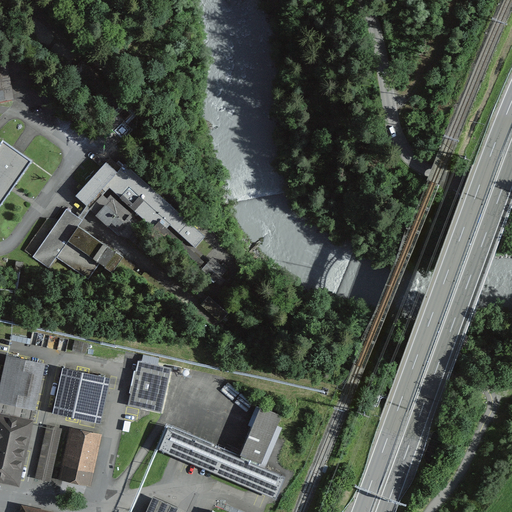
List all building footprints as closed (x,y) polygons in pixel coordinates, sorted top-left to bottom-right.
[(0,103),(14,101),(5,58),(4,53),(0,53),(0,103)] [(103,80),(83,60),(72,71),(83,82),(91,91),(103,80)] [(50,99),(48,88),(43,89),(44,92),(42,92),(47,116),(54,114),(50,99)] [(0,205),(31,161),(2,142),(0,145),(0,205)] [(102,189),(121,167),(110,157),(75,196),(86,206),(102,189)] [(212,257),(207,264),(167,228),(169,225),(195,248),(205,236),(180,214),(176,210),(124,164),(121,167),(102,189),(105,192),(109,188),(147,223),(164,238),(166,236),(202,269),(201,270),(210,277),(219,286),(231,274),(212,257)] [(135,231),(131,222),(135,217),(110,195),(107,199),(103,195),(105,192),(102,189),(86,206),(90,210),(96,215),(95,216),(108,228),(109,227),(118,235),(119,235),(129,238),(134,243),(135,242),(138,245),(138,246),(139,247),(140,247),(145,242),(146,240),(144,239),(143,240),(140,237),(141,236),(135,231)] [(56,257),(78,226),(90,210),(86,206),(81,213),(78,212),(76,215),(66,209),(33,257),(49,268),(56,257)] [(197,315),(186,307),(187,306),(185,304),(183,306),(166,293),(167,292),(164,290),(163,291),(146,280),(149,276),(144,272),(141,276),(135,272),(132,270),(135,266),(123,257),(119,254),(78,226),(56,257),(88,279),(99,264),(112,273),(116,268),(237,352),(241,346),(237,343),(197,315)] [(228,313),(208,296),(200,305),(220,322),(228,313)] [(28,338),(12,335),(11,341),(27,344),(28,338)] [(88,343),(74,340),(72,350),(86,353),(88,343)] [(0,382),(0,413),(30,420),(32,410),(35,411),(45,364),(6,355),(0,382)] [(142,363),(157,366),(159,358),(143,355),(142,361),(143,361),(142,363)] [(160,410),(169,369),(157,366),(142,363),(143,361),(142,361),(139,360),(130,404),(160,410)] [(190,369),(174,365),(172,372),(188,376),(190,369)] [(110,378),(62,368),(52,414),(100,424),(110,378)] [(240,456),(241,456),(240,459),(168,429),(159,450),(276,499),(285,478),(258,466),(259,464),(261,464),(281,416),(276,413),(260,407),(240,456)] [(0,413),(0,483),(19,488),(34,421),(30,420),(0,413)] [(62,428),(46,425),(35,479),(51,482),(62,428)] [(102,434),(70,428),(58,481),(90,487),(102,434)] [(175,511),(177,508),(152,497),(145,511),(175,511)]
